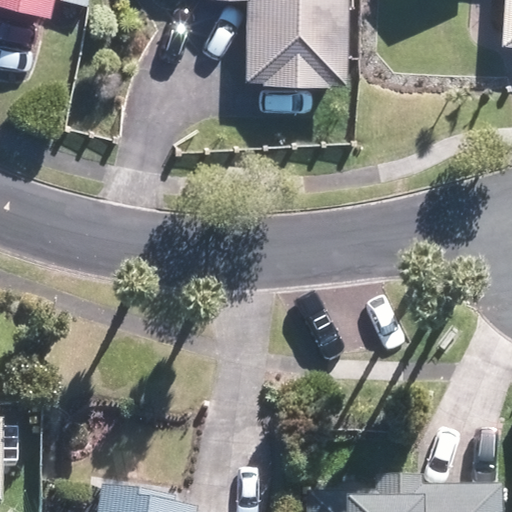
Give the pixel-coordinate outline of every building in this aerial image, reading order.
[(0,0),(0,7),(54,18),(57,0),(0,0)] [(200,0),(201,1),(244,3),(241,87),(345,91),(348,0),(200,0)] [(511,0),(504,0),(503,49),(511,49),(511,0)] [(0,504),(10,505),(14,422),(0,421),(0,504)] [(504,511),(506,494),(299,482),(296,511),(504,511)] [(205,511),(206,506),(90,491),(87,511),(205,511)]
